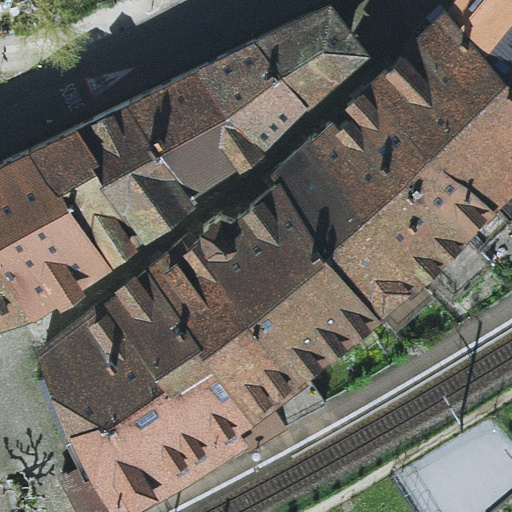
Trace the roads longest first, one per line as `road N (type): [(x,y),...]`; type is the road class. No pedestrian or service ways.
road 1 (residential): [(0,341),(32,327),(222,188),(424,0)]
road 2 (tertiary): [(116,61),(253,0)]
road 3 (tertiary): [(0,118),(116,61)]
road 4 (residential): [(0,51),(77,38),(116,61)]
